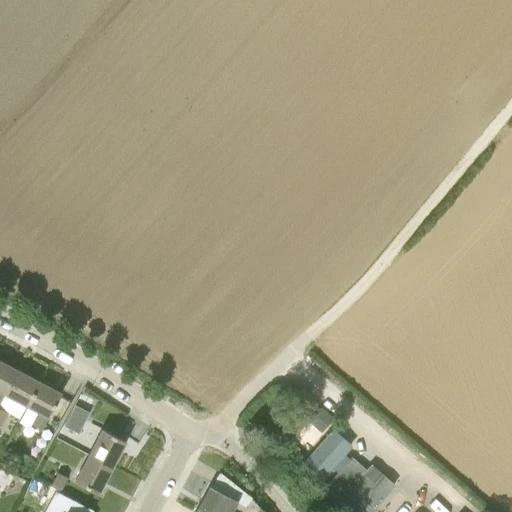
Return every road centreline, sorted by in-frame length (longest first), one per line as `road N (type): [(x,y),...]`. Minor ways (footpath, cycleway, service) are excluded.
road 1 (track): [(284,357),(372,273),(511,109)]
road 2 (residential): [(208,437),(284,357),(448,504)]
road 3 (residential): [(191,429),(0,314)]
